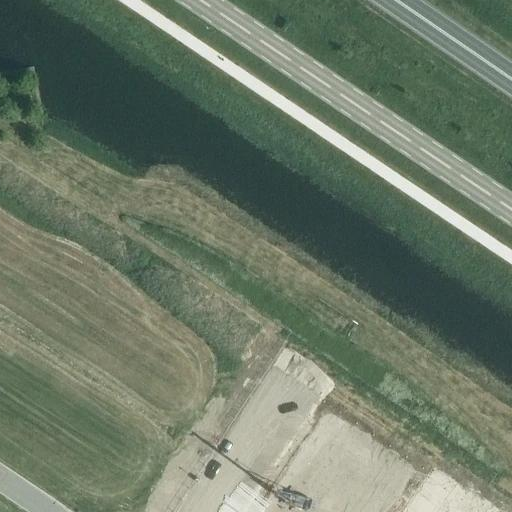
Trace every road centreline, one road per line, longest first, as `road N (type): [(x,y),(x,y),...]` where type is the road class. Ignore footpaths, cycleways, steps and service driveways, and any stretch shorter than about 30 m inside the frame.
road 1 (secondary): [(511,210),(199,0)]
road 2 (trunk): [(511,80),(394,0)]
